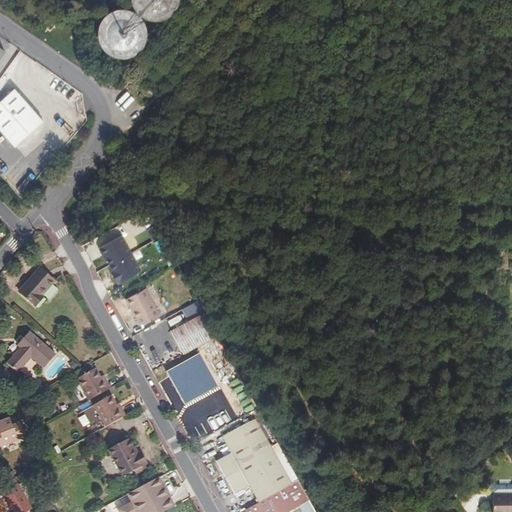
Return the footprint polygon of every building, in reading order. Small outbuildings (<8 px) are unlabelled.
[(180,2),(180,0),(131,0),(131,3),(133,7),(136,12),(139,16),(144,18),(148,20),(154,21),(159,21),(164,20),(168,18),(173,15),(176,11),(179,7),(180,2)] [(146,38),(146,33),(145,28),(144,24),(141,20),(138,16),(134,13),(129,12),(124,11),(119,11),(115,12),(110,14),(106,17),(103,21),(101,25),(99,30),(99,35),(100,40),(101,44),(104,49),(107,52),(112,55),(116,57),(121,58),(126,58),(131,56),(135,54),(139,51),(142,47),(145,43),(146,38)] [(15,70),(10,66),(1,79),(6,83),(15,70)] [(0,101),(0,132),(14,148),(42,122),(12,90),(0,101)] [(108,261),(110,265),(131,254),(122,236),(99,249),(103,257),(105,256),(108,261)] [(117,285),(141,271),(131,254),(110,265),(109,266),(112,272),(114,277),(113,278),(117,285)] [(55,283),(41,270),(20,293),(36,308),(44,299),(42,297),(55,283)] [(133,305),(129,307),(140,325),(159,315),(145,289),(129,298),(133,305)] [(217,335),(204,312),(170,331),(183,354),(217,335)] [(56,356),(30,333),(21,343),(23,345),(7,364),(18,374),(31,359),(44,370),(56,356)] [(166,372),(183,402),(216,384),(199,354),(166,372)] [(89,401),(110,390),(106,382),(103,383),(100,377),(96,370),(77,380),(89,401)] [(12,391),(23,402),(32,397),(18,384),(12,391)] [(216,384),(183,402),(185,405),(217,387),(216,384)] [(105,427),(123,417),(117,406),(111,396),(94,405),(101,419),(105,427)] [(123,417),(125,416),(119,405),(117,406),(123,417)] [(9,416),(0,419),(0,440),(3,439),(7,440),(14,437),(16,433),(23,430),(19,419),(12,423),(9,416)] [(216,463),(223,476),(272,449),(255,419),(222,437),(231,454),(216,463)] [(132,450),(133,450),(127,439),(108,450),(123,476),(134,470),(137,469),(138,473),(146,468),(138,454),(134,456),(132,450)] [(272,449),(223,476),(234,495),(250,487),(259,503),(266,499),(292,485),(280,463),(272,449)] [(172,488),(164,475),(136,490),(141,499),(126,507),(128,511),(145,511),(154,507),(156,511),(165,511),(178,505),(169,490),(172,488)] [(309,501),(298,481),(292,485),(266,499),(272,511),(290,511),(301,506),(309,501)] [(23,511),(31,508),(18,484),(2,493),(12,511),(23,511)] [(169,490),(178,505),(180,504),(172,488),(169,490)] [(493,511),(511,511),(511,493),(494,494),(493,511)] [(259,503),(245,511),(246,511),(272,511),(266,499),(259,503)] [(315,511),(309,501),(301,506),(303,511),(315,511)]
